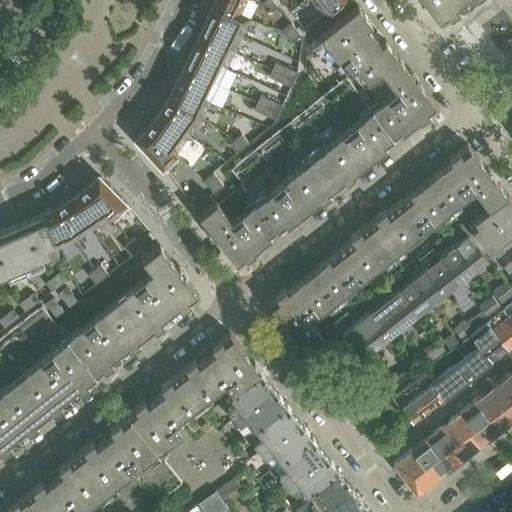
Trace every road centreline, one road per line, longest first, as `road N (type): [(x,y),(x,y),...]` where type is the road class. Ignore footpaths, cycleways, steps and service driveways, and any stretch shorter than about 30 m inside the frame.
road 1 (residential): [(0,484),(234,297)]
road 2 (residential): [(234,297),(467,110)]
road 3 (residential): [(403,511),(234,297)]
road 4 (residential): [(234,297),(93,130)]
road 5 (residential): [(93,130),(144,82),(185,0)]
road 6 (residential): [(467,110),(378,0)]
